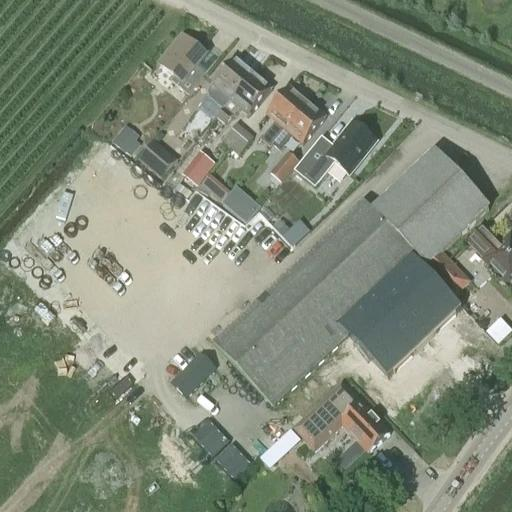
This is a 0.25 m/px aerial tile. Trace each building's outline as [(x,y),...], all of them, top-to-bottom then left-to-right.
[(194,76),(206,61),(182,41),(159,70),(175,83),(172,87),(190,102),(204,85),(194,76)] [(223,114),(225,115),(254,79),(236,64),(214,91),(211,89),(209,92),(207,97),(210,104),(223,114)] [(223,114),(216,123),(226,131),(241,112),(250,120),(272,93),(254,79),(225,115),(223,114)] [(289,93),(267,119),(267,120),(276,127),(262,145),(271,153),(273,149),(307,108),(289,93)] [(325,123),(307,108),(273,149),(281,155),(293,141),(303,149),(325,123)] [(240,157),(256,140),(239,125),(224,142),(240,157)] [(349,179),(376,146),(352,126),(333,150),(322,141),(300,168),(294,175),(315,192),(335,168),(349,179)] [(140,140),(126,129),(112,148),(126,158),(127,157),(130,160),(139,148),(135,145),(140,140)] [(178,164),(155,145),(139,165),(161,184),(178,164)] [(198,153),(177,181),(196,195),(217,168),(198,153)] [(364,207),(212,349),(271,411),(347,339),(339,331),(413,261),(425,273),(442,258),(488,213),(434,157),(374,214),(372,216),(364,207)] [(300,168),(288,159),(272,179),(284,188),(294,175),(300,168)] [(223,204),(248,227),(263,210),(238,187),(223,204)] [(301,227),(284,242),(292,251),(309,236),(301,227)] [(466,246),(484,265),(510,292),(511,289),(511,242),(510,240),(500,249),(482,231),(468,245),(466,246)] [(442,258),(425,273),(451,301),(468,285),(442,258)] [(413,261),(339,331),(347,339),(388,383),(462,312),(451,301),(425,273),(413,261)] [(185,401),(213,373),(199,358),(170,387),(185,401)] [(341,387),(305,421),(292,434),(313,456),(336,433),(335,431),(340,426),(369,457),(389,438),(341,387)] [(237,483),(253,467),(239,453),(223,469),(237,483)]
